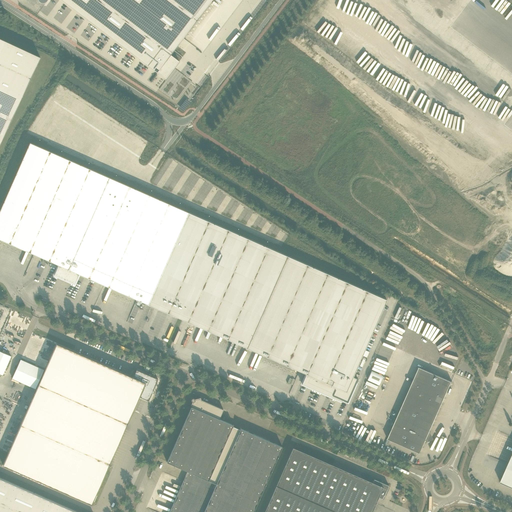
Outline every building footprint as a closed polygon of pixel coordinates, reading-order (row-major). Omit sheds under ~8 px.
[(62,0),(148,65),(165,78),(170,72),(169,71),(173,66),(174,67),(179,61),(170,54),(211,0),(62,0)] [(0,38),(0,143),(40,57),(0,38)] [(470,138),(484,117),(462,103),(459,107),(460,109),(456,115),(457,116),(450,125),(470,138)] [(494,152),(504,159),(511,147),(511,140),(505,136),(494,152)] [(148,304),(189,213),(30,143),(0,211),(0,239),(42,258),(50,261),(59,265),(54,275),(65,279),(75,284),(79,274),(88,278),(95,281),(148,304)] [(222,211),(226,214),(233,202),(229,200),(222,211)] [(353,376),(387,300),(189,213),(148,304),(156,308),(171,314),(178,317),(306,374),(302,384),(310,387),(324,394),(340,401),(342,402),(343,400),(348,402),(358,379),(353,376)] [(139,397),(149,401),(158,379),(137,370),(133,377),(73,351),(57,344),(46,368),(3,465),(92,504),(139,397)] [(11,356),(0,351),(0,373),(3,375),(11,356)] [(20,360),(12,379),(35,389),(43,370),(20,360)] [(419,368),(404,403),(436,417),(449,388),(452,382),(419,367),(418,367),(419,368)] [(383,376),(371,371),(367,380),(379,385),(383,376)] [(253,511),(282,447),(248,432),(241,429),(241,428),(240,428),(240,429),(237,428),(238,427),(233,425),(234,425),(233,424),(233,425),(219,419),(223,410),(201,400),(200,397),(195,399),(194,398),(193,398),(192,398),(191,399),(191,400),(191,401),(192,402),(191,405),(192,406),(191,407),(167,462),(187,471),(183,481),(169,511),(253,511)] [(436,417),(404,403),(388,439),(387,438),(387,439),(420,453),(421,453),(420,453),(425,441),(426,442),(431,440),(432,437),(430,432),(429,432),(436,417)] [(293,447),(264,511),(371,511),(378,497),(382,499),(384,495),(384,496),(389,485),(374,479),(372,482),(358,476),(293,447)] [(511,454),(500,482),(511,487),(511,454)] [(76,511),(0,478),(0,511),(76,511)]
